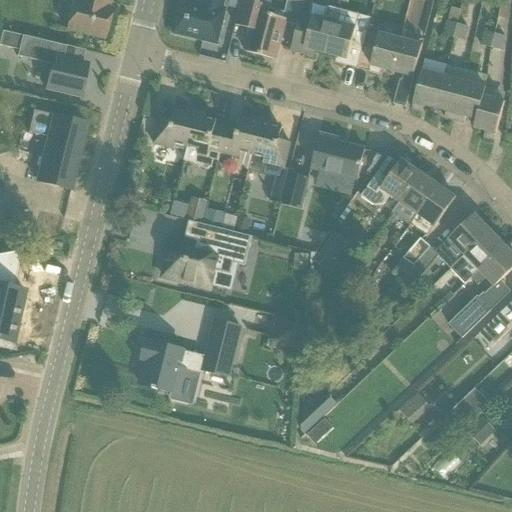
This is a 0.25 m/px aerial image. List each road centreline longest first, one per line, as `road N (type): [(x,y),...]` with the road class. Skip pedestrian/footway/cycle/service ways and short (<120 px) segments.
road 1 (unclassified): [(28,511),(43,422),(136,53)]
road 2 (residential): [(511,208),(478,172),(398,123),(136,53)]
